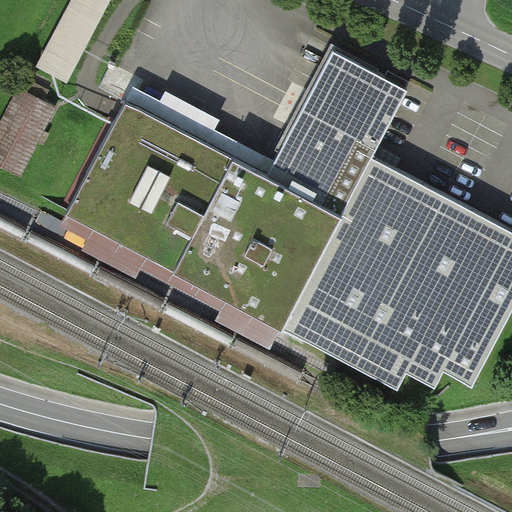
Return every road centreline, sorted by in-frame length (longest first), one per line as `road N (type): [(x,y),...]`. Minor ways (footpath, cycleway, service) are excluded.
road 1 (primary): [(0,403),(154,441),(229,449),(363,451),(511,428)]
road 2 (secondary): [(391,0),(511,55)]
